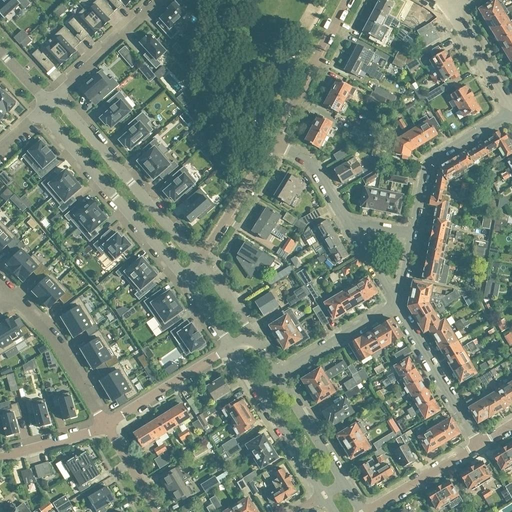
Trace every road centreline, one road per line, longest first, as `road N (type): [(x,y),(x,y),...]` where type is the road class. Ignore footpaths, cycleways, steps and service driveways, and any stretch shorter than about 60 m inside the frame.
road 1 (residential): [(37,111),(186,281)]
road 2 (residential): [(199,260),(55,95)]
road 3 (residential): [(410,235),(428,162),(511,110)]
road 4 (residential): [(105,426),(52,337),(11,295)]
road 5 (residential): [(478,444),(395,306)]
road 6 (residential): [(274,142),(345,0)]
road 7 (residential): [(105,426),(232,349)]
road 8 (residential): [(159,0),(55,95)]
road 9 (residential): [(199,260),(274,142)]
road 10 (residential): [(276,375),(395,306)]
road 11 (residential): [(365,511),(478,444)]
road 12 (residential): [(255,388),(322,496)]
road 13 (residential): [(344,482),(276,375)]
